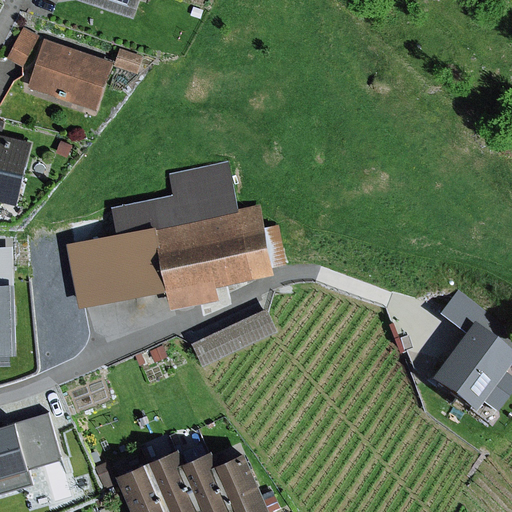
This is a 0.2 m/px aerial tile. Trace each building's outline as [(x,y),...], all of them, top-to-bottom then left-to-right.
[(142,0),(92,0),(137,15),(142,0)] [(41,36),(24,27),(8,57),(25,66),(41,36)] [(115,61),(46,38),(29,87),(98,111),(115,61)] [(145,56),(121,48),(115,65),(139,72),(145,56)] [(33,142),(0,133),(0,199),(17,204),(33,142)] [(114,206),(119,232),(159,225),(159,227),(239,210),(239,208),(229,161),(171,173),(175,193),(114,206)] [(239,210),(159,227),(171,288),(175,306),(221,297),(219,284),(277,273),(275,265),(289,263),(281,223),(267,225),(262,203),(239,208),(239,210)] [(119,232),(68,243),(81,306),(171,288),(159,227),(159,225),(119,232)] [(18,282),(0,282),(0,364),(13,364),(12,353),(20,353),(18,282)] [(440,316),(466,336),(432,381),(474,413),(483,401),(498,412),(511,392),(511,377),(506,373),(511,365),(511,331),(458,291),(440,316)] [(270,306),(195,340),(206,363),(281,329),(270,306)] [(163,345),(151,351),(156,362),(169,356),(163,345)] [(50,411),(0,425),(0,476),(64,458),(50,411)] [(187,461),(182,448),(147,463),(168,511),(195,511),(200,510),(180,464),(187,461)] [(220,463),(214,449),(187,461),(180,464),(200,510),(201,511),(231,511),(233,511),(214,466),(220,463)] [(270,511),(273,511),(247,452),(220,463),(214,466),(233,511),(270,511)] [(168,511),(147,463),(120,475),(136,511),(168,511)]
